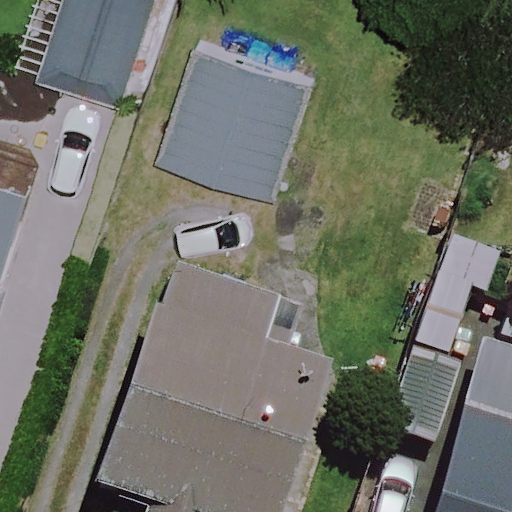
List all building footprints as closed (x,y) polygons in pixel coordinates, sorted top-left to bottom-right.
[(154,0),(66,0),(44,77),(124,101),(154,0)] [(318,80),(198,46),(165,160),(285,195),(318,80)] [(0,317),(36,192),(0,181),(0,317)] [(87,504),(113,511),(292,511),(333,382),(253,357),(266,313),(158,279),(87,504)] [(511,511),(511,366),(481,357),(433,511),(511,511)]
